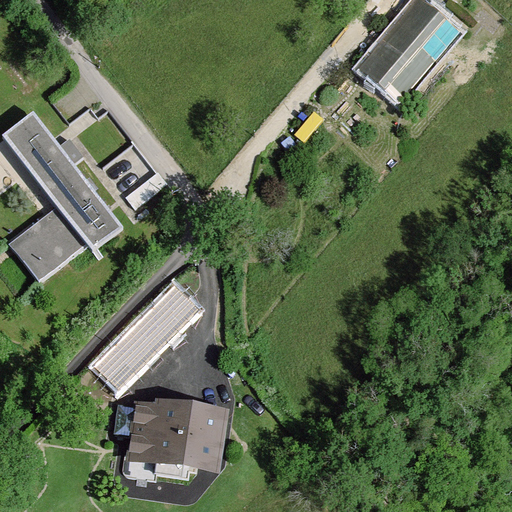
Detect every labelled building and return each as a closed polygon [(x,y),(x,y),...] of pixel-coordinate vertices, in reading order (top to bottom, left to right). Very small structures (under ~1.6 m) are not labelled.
[(446,11),(437,23),(458,40),(467,27),(446,11)] [(413,23),(382,61),(409,83),(439,47),(447,53),(458,40),(437,23),(427,35),(413,23)] [(34,112),(4,134),(61,208),(11,247),(40,285),(90,247),(96,256),(127,232),(76,166),(86,158),(71,138),(61,146),(34,112)] [(167,190),(157,176),(126,200),(136,214),(167,190)] [(187,282),(181,288),(191,298),(197,293),(187,282)] [(181,288),(176,284),(89,370),(117,396),(206,312),(191,298),(181,288)] [(212,470),(219,422),(199,418),(200,413),(159,407),(158,413),(141,410),(140,412),(136,440),(133,458),(212,470)] [(136,440),(140,412),(120,409),(116,437),(136,440)]
